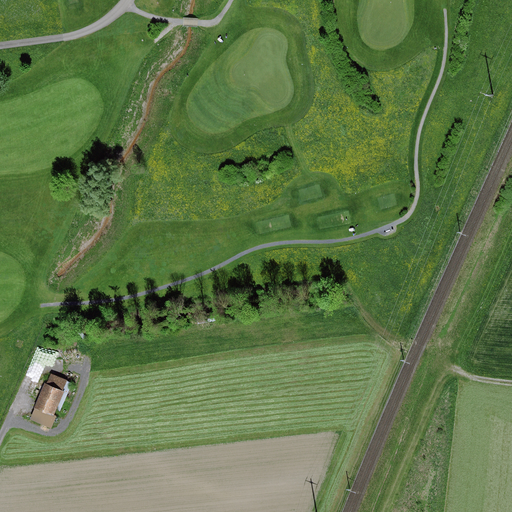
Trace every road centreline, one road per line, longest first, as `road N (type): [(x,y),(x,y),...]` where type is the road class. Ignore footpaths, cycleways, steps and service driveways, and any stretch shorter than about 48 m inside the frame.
road 1 (track): [(382,511),(511,208)]
road 2 (track): [(127,0),(77,35),(0,45)]
